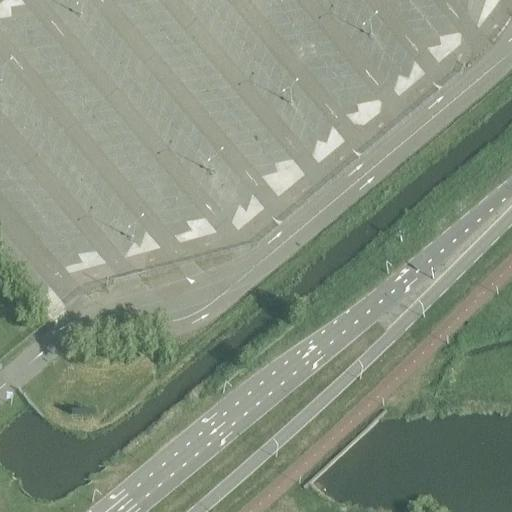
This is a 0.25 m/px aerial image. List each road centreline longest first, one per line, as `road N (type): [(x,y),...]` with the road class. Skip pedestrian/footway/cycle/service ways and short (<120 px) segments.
road 1 (secondary): [(511,189),(120,511)]
road 2 (secondary): [(199,511),(511,215)]
